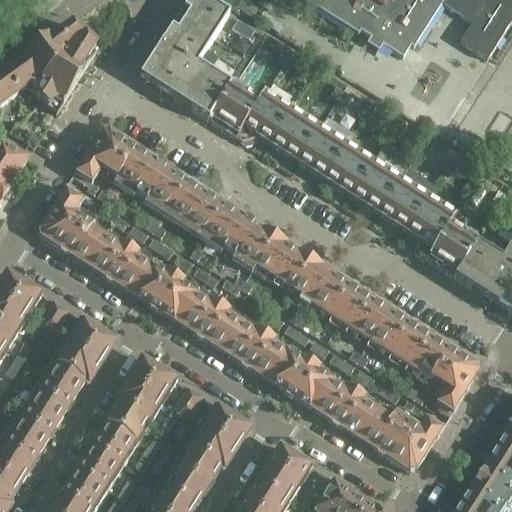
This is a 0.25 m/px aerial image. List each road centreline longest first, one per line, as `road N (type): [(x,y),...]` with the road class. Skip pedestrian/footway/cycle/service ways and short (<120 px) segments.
road 1 (residential): [(511,345),(105,87)]
road 2 (residential): [(29,511),(139,330)]
road 3 (residential): [(7,246),(105,87)]
road 4 (residential): [(411,506),(511,359)]
road 5 (residential): [(276,419),(139,330)]
road 6 (residential): [(411,506),(276,419)]
road 7 (residential): [(139,330),(7,246)]
